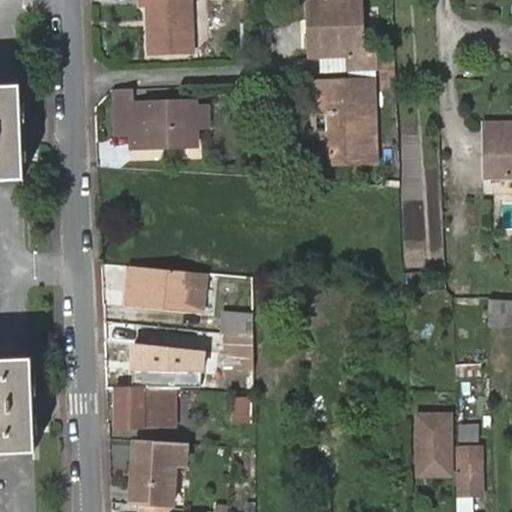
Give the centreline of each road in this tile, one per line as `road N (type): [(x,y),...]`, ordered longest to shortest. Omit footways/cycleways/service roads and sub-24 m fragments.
road 1 (residential): [(89,511),(70,0)]
road 2 (unknown): [(72,75),(273,69)]
